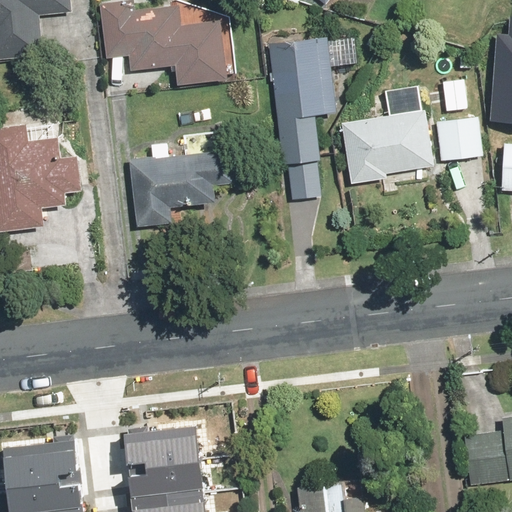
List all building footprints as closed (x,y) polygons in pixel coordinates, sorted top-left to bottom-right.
[(0,0),(0,56),(43,53),(39,14),(71,11),(69,0),(0,0)] [(125,0),(108,0),(98,2),(106,58),(130,54),(132,70),(174,65),(176,84),(226,77),(219,20),(179,26),(177,4),(127,10),(125,0)] [(494,23),(488,114),(511,115),(511,13),(509,13),(508,24),(494,23)] [(329,36),(269,43),(282,164),(288,163),(292,202),(323,199),(314,113),(337,110),(329,36)] [(468,69),(441,70),(443,111),(470,110),(468,69)] [(386,114),(340,123),(352,184),(381,179),(384,193),(438,183),(424,107),(420,108),(417,84),(383,88),(386,114)] [(481,116),(438,119),(441,161),(455,160),(455,181),(473,181),(474,158),(484,158),(481,116)] [(31,123),(0,126),(0,231),(42,226),(39,206),(63,204),(61,192),(80,190),(77,156),(55,159),(42,163),(55,152),(57,137),(23,142),(31,123)] [(229,149),(128,158),(135,227),(172,223),(170,205),(214,200),(212,184),(232,182),(229,149)] [(511,411),(502,413),(503,430),(466,434),(471,484),(511,480),(511,479),(511,411)] [(130,432),(138,494),(207,486),(200,423),(130,432)] [(8,445),(15,511),(18,511),(91,504),(84,437),(8,445)] [(333,511),(331,484),(293,488),(295,511),(333,511)] [(138,494),(139,511),(210,511),(207,486),(138,494)] [(402,511),(401,499),(343,506),(343,511),(402,511)]
